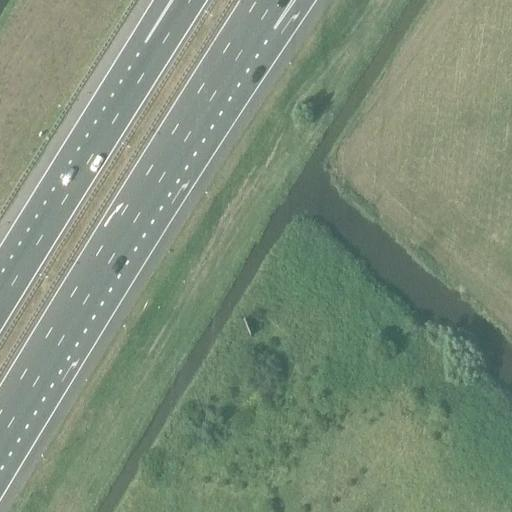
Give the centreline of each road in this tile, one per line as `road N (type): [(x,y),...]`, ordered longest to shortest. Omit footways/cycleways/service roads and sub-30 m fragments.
road 1 (motorway): [(0,426),(253,18)]
road 2 (motorway): [(154,52),(0,306)]
